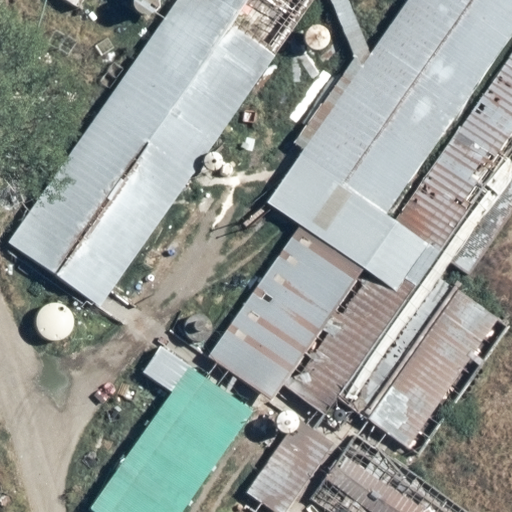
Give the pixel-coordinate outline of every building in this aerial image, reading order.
[(4,239),(91,300),(302,0),(61,0),(74,9),(81,0),(142,0),(163,14),(4,239)] [(511,21),(511,0),(398,0),(258,200),(293,225),(193,368),(155,342),(136,369),(166,390),(81,510),(83,511),(165,511),(244,399),(255,407),(355,264),(386,286),(419,240),(379,212),(511,21)] [(492,315),(437,279),(347,412),(402,449),(492,315)] [(290,415),(236,494),(262,511),(277,511),(326,440),(290,415)] [(304,505),(314,511),(454,511),(345,439),(304,505)]
